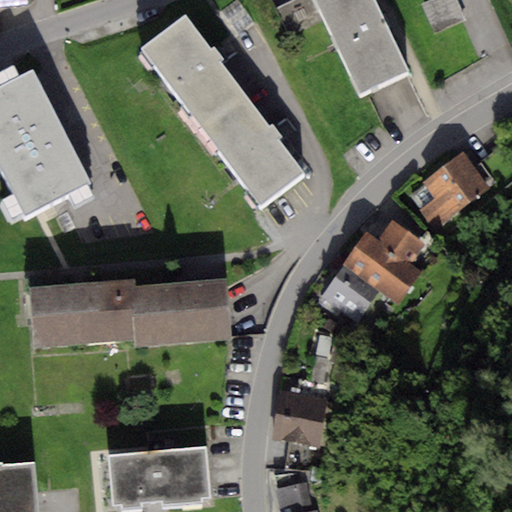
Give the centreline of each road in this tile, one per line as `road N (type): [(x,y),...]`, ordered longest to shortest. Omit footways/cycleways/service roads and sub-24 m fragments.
road 1 (residential): [(257,511),(264,384),(298,284),(392,177),(511,96)]
road 2 (residential): [(146,0),(0,54)]
